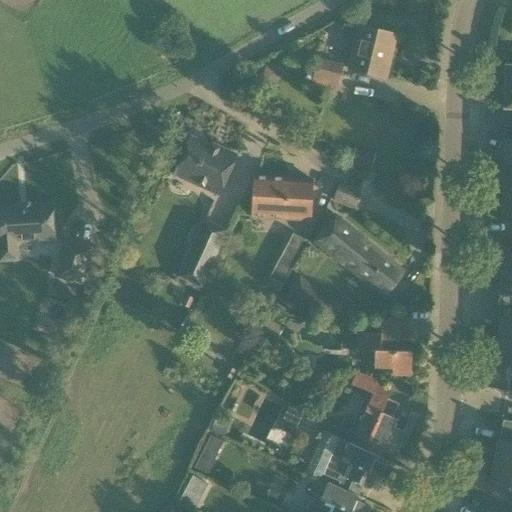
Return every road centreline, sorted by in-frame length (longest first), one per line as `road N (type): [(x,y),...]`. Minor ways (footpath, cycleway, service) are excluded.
road 1 (tertiary): [(447,390),(457,56),(471,0)]
road 2 (unclassified): [(193,80),(0,151)]
road 3 (unclassified): [(193,80),(337,174)]
road 4 (unclassified): [(334,0),(193,80)]
road 5 (tertiary): [(421,511),(442,457),(447,390)]
